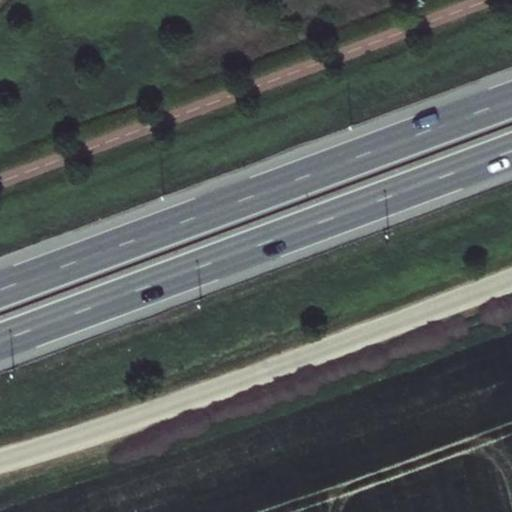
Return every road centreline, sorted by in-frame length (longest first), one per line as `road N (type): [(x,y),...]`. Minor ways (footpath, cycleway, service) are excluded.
road 1 (trunk): [(0,341),(511,150)]
road 2 (trunk): [(511,100),(0,289)]
